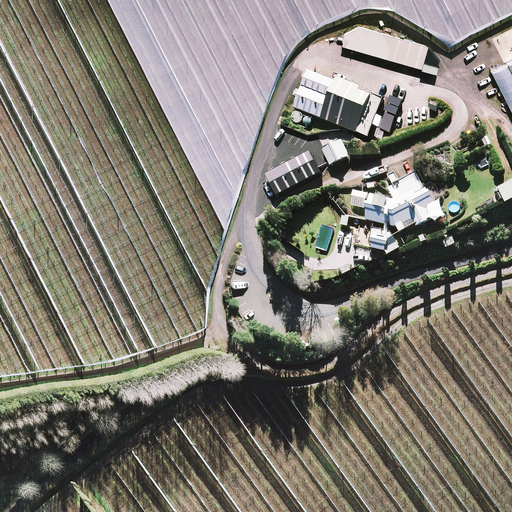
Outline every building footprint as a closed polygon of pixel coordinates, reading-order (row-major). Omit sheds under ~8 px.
[(426,46),(358,27),(345,34),(341,46),(420,68),(426,46)] [(511,61),(491,72),(511,114),(511,61)] [(320,119),(336,83),(308,73),(294,109),(320,119)] [(336,83),(320,119),(367,138),(382,100),(372,96),(371,97),(360,93),(361,90),(337,80),(336,83)] [(402,103),(390,99),(385,113),(397,117),(402,103)] [(395,120),(386,116),(381,130),(389,133),(395,120)] [(351,160),(344,143),(324,151),(331,168),(351,160)] [(423,188),(416,173),(400,181),(396,174),(388,177),(392,186),(388,188),(396,204),(371,199),(366,224),(386,227),(396,228),(400,235),(418,226),(419,229),(431,224),(425,211),(435,207),(428,192),(416,199),(413,193),(423,188)] [(461,209),(455,201),(447,208),(454,216),(461,209)] [(388,254),(391,235),(373,232),(370,251),(388,254)] [(456,246),(453,239),(443,242),(446,250),(456,246)]
